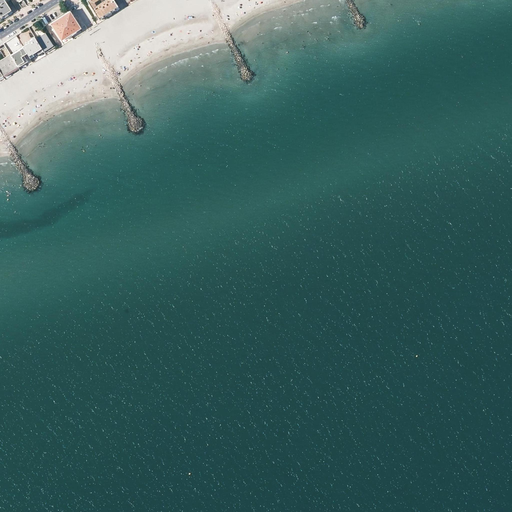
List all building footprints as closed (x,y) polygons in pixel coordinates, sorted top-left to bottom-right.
[(11,10),(4,0),(0,0),(0,15),(2,14),(5,11),(6,13),(11,10)] [(86,0),(98,18),(117,6),(113,0),(86,0)] [(119,8),(117,6),(98,18),(99,20),(119,8)] [(80,27),(69,11),(62,15),(50,23),(60,40),(65,37),(64,36),(75,29),(75,30),(80,27)] [(43,50),(52,45),(42,29),(40,30),(39,29),(35,31),(39,37),(36,39),(43,50)] [(34,56),(43,50),(36,39),(31,42),(26,45),(34,56)] [(14,52),(10,54),(17,66),(26,61),(18,49),(14,52)] [(17,66),(10,54),(3,58),(0,60),(0,70),(2,75),(3,75),(17,66)]
